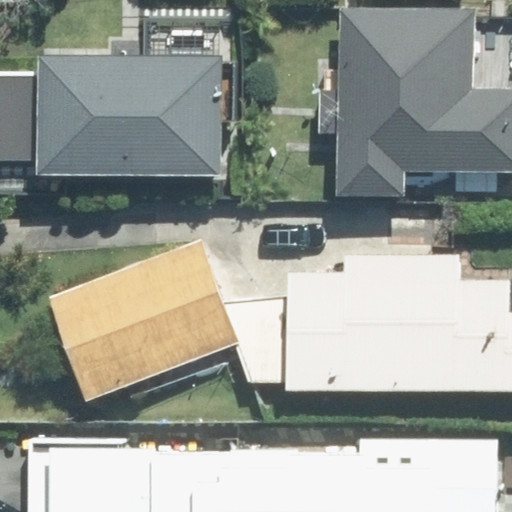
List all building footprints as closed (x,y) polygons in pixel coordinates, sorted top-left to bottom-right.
[(484,10),(346,10),(346,195),(417,195),(417,171),(511,170),(511,86),(484,87),(484,10)] [(53,54),(51,173),(232,176),(235,58),(53,54)] [(213,240),(57,299),(96,402),(245,342),(213,240)] [(295,384),(295,390),(511,390),(511,278),(467,279),(467,249),(386,249),(386,253),(348,253),(348,271),(295,271),(295,289),(295,296),(245,298),(253,347),(243,349),(256,383),(295,384)] [(503,511),(505,438),(363,437),(363,448),(130,446),(130,438),(37,437),(36,511),(503,511)]
